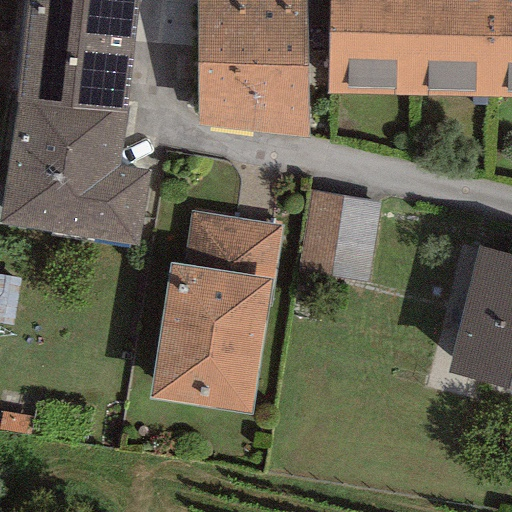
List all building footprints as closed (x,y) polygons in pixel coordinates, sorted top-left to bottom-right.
[(24,0),(15,102),(124,113),(136,0),(24,0)] [(195,0),(195,127),(304,139),(303,0),(195,0)] [(511,0),(326,0),(325,96),(511,98),(511,0)] [(119,166),(124,113),(15,102),(0,198),(0,225),(136,245),(148,171),(119,166)] [(379,209),(312,201),(302,286),(369,294),(379,209)] [(279,226),(189,213),(182,265),(167,263),(147,400),(249,415),(268,280),(271,281),(279,226)] [(511,255),(477,247),(446,374),(511,389),(511,255)]
